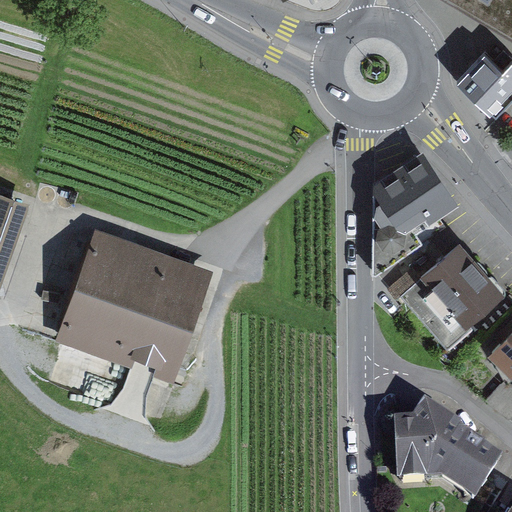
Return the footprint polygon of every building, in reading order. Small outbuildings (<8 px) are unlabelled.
[(511,0),(450,0),(511,36),(511,0)] [(454,80),(486,110),(511,82),(511,53),(499,66),(482,51),(454,80)] [(411,227),(455,199),(424,150),(380,178),(411,227)] [(0,284),(30,199),(0,188),(0,284)] [(62,326),(179,371),(218,270),(101,225),(62,326)] [(399,281),(457,346),(511,296),(511,288),(458,229),(399,281)] [(511,325),(493,345),(511,364),(511,325)] [(426,409),(418,425),(418,423),(398,425),(401,468),(423,466),(427,460),(448,428),(451,424),(426,409)] [(497,460),(448,428),(427,460),(477,492),(497,460)]
